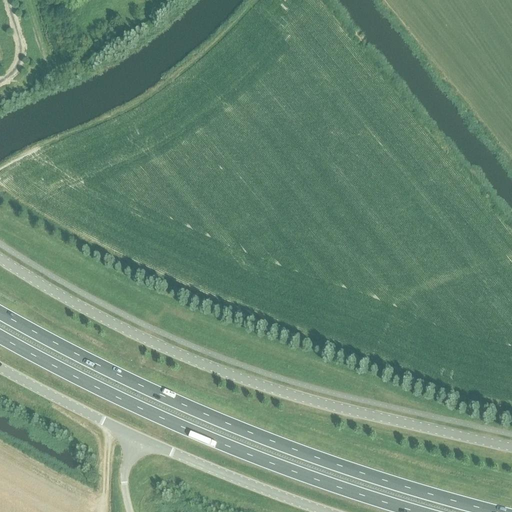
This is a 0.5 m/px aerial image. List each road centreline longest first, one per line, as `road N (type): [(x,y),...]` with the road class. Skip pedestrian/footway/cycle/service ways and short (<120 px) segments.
road 1 (unclassified): [(511,448),(201,363),(0,259)]
road 2 (trunk): [(495,511),(190,409),(0,313)]
road 3 (trunk): [(0,337),(208,439),(417,511)]
road 4 (tertiary): [(0,367),(138,439),(326,511)]
